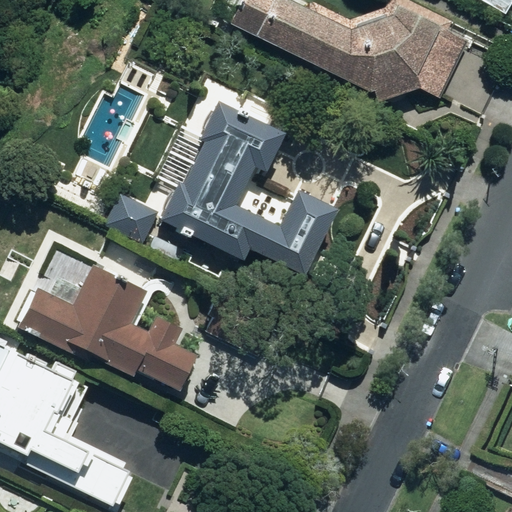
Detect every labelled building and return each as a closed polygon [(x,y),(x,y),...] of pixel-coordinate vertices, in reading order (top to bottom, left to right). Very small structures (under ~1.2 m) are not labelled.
[(289,0),(240,0),(229,23),(373,92),(376,100),(420,86),(417,73),(439,28),(450,35),(424,90),(439,97),(466,39),(448,29),(451,20),(409,0),(388,0),(385,7),(350,19),(312,2),(309,9),(289,0)] [(511,0),(475,0),(502,16),(511,0)] [(283,131),(217,100),(198,139),(202,141),(182,182),(177,180),(159,219),(241,258),(247,246),(304,273),(335,207),(295,188),(279,224),(236,204),(253,167),(264,172),(283,131)] [(158,211),(119,192),(103,227),(141,245),(158,211)] [(20,321),(18,326),(87,360),(90,354),(133,375),(135,370),(177,390),(195,354),(173,343),(181,327),(156,315),(148,331),(130,322),(146,290),(92,263),(72,303),(38,286),(35,292),(30,290),(16,319),(20,321)] [(0,450),(111,504),(112,500),(117,502),(130,475),(125,473),(127,469),(120,466),(123,460),(68,434),(65,439),(47,430),(75,369),(56,360),(51,369),(44,365),(46,361),(27,352),(26,355),(16,351),(19,345),(0,335),(0,450)]
